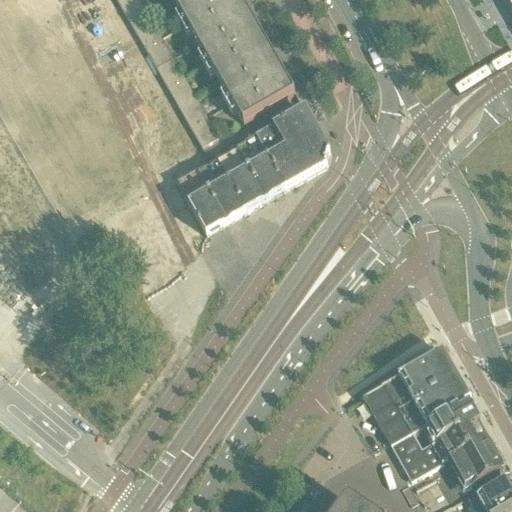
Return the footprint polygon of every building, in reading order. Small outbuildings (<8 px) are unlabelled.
[(115,0),(202,151),(219,141),(138,0),(115,0)] [(171,0),(182,20),(217,0),(171,0)] [(217,0),(182,20),(191,35),(243,6),(239,0),(217,0)] [(191,35),(205,59),(257,30),(243,6),(191,35)] [(205,59),(214,74),(265,46),(257,30),(205,59)] [(214,74),(228,99),(279,70),(265,46),(214,74)] [(228,99),(236,114),(288,85),(279,70),(228,99)] [(288,85),(236,114),(244,128),(295,98),(288,85)] [(304,114),(257,141),(287,194),(328,170),(326,167),(327,161),(331,160),(304,114)] [(249,135),(253,142),(260,138),(256,131),(249,135)] [(257,141),(237,153),(268,207),(268,206),(271,203),(287,194),(257,141)] [(237,153),(217,164),(247,216),(262,208),(263,208),(267,207),(268,207),(237,153)] [(211,168),(197,175),(228,229),(232,226),(231,225),(247,216),(217,164),(211,168)] [(228,229),(197,175),(177,187),(207,239),(223,230),(223,231),(227,229),(228,230),(228,229)] [(427,431),(470,407),(472,406),(444,357),(364,403),(392,452),(414,439),(427,431)] [(423,453),(414,439),(392,452),(394,455),(412,487),(412,486),(447,466),(487,443),(488,443),(479,428),(478,426),(480,425),(470,408),(470,407),(427,431),(435,446),(423,453)] [(487,443),(447,466),(464,496),(472,491),(473,491),(504,473),(487,443)] [(483,511),(485,511),(510,511),(511,511),(511,486),(510,483),(470,506),(473,511),(483,511)]
